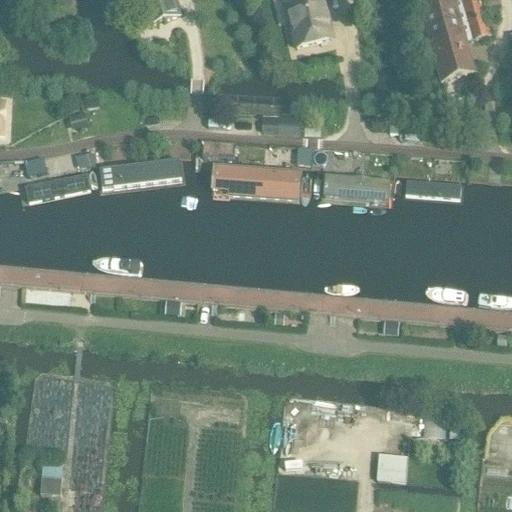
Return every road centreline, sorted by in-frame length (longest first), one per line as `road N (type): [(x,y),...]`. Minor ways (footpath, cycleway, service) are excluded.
road 1 (unclassified): [(0,158),(169,133),(511,160)]
road 2 (unclassified): [(0,313),(511,360)]
